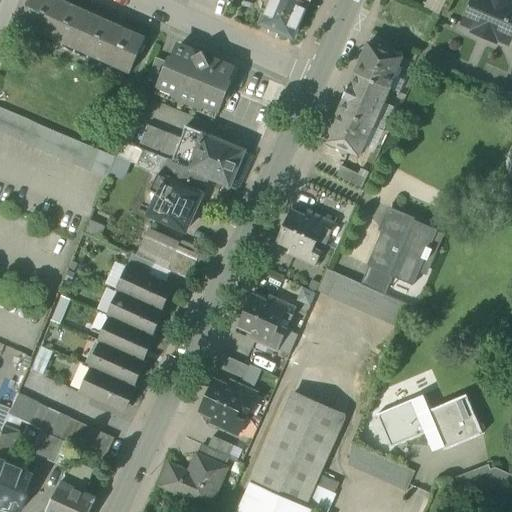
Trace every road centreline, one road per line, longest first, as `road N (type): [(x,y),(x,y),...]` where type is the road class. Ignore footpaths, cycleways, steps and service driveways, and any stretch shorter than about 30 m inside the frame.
road 1 (secondary): [(112,511),(318,80)]
road 2 (residential): [(318,80),(136,0)]
